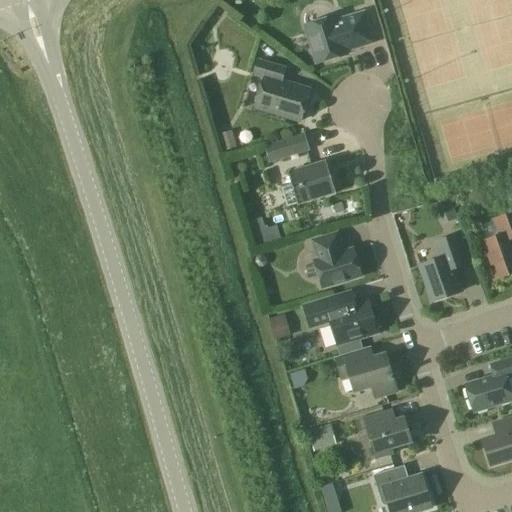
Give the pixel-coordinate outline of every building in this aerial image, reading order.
[(373,44),(364,14),(337,23),(335,18),(306,27),(317,64),(347,56),(345,52),(373,44)] [(301,122),(310,91),(282,82),(285,70),(258,62),(254,75),(264,78),(255,109),(301,122)] [(272,163),(308,151),(304,136),(267,147),(272,163)] [(234,149),(231,137),(219,140),(222,152),(234,149)] [(298,205),(336,194),(327,162),(288,173),(292,186),(282,189),(287,208),(298,205)] [(437,198),(443,222),(454,219),(448,195),(437,198)] [(495,281),(511,274),(511,213),(494,220),(500,237),(482,243),(495,281)] [(343,253),(337,234),(312,242),(318,261),(315,262),(323,289),(361,277),(353,250),(343,253)] [(432,303),(461,293),(453,270),(469,264),(459,235),(433,245),(437,256),(435,262),(420,267),(432,303)] [(334,312),(330,298),(303,307),(310,329),(330,323),(337,346),(379,334),(369,301),(334,312)] [(275,339),(291,334),(285,315),(269,320),(275,339)] [(367,361),(363,350),(336,358),(342,379),(350,376),(355,392),(373,386),(376,398),(396,392),(385,355),(367,361)] [(474,413),(511,401),(511,394),(507,380),(511,378),(511,359),(491,366),(494,377),(465,386),(474,413)] [(387,424),(384,412),(357,421),(361,433),(368,430),(376,459),(393,454),(391,449),(412,443),(404,419),(387,424)] [(490,467),(511,460),(511,418),(503,422),(507,433),(482,441),(490,467)] [(308,429),(314,450),(331,446),(325,424),(308,429)] [(403,482),(399,468),(373,476),(382,505),(385,507),(389,506),(390,511),(417,511),(431,508),(422,476),(403,482)] [(325,502),(336,498),(331,484),(321,488),(320,488),(325,502)]
